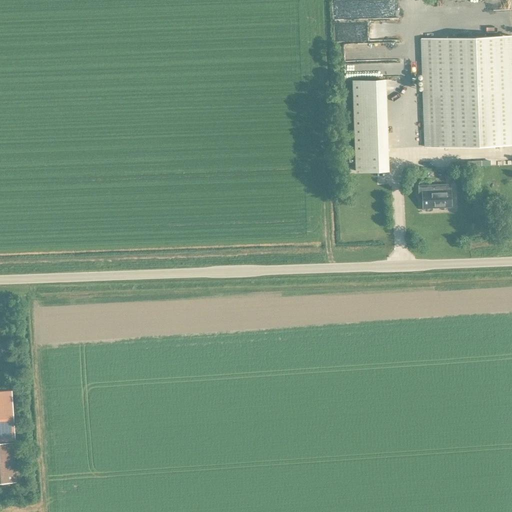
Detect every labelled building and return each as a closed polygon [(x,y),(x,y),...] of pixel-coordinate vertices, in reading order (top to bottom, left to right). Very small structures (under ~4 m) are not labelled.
[(480,6),(469,6),(469,15),(480,15),(480,6)] [(366,27),(375,27),(376,19),(366,18),(366,27)] [(353,19),(328,19),(328,36),(353,37),(353,19)] [(511,74),(511,37),(420,40),(423,148),(511,145),(511,74)] [(339,55),(370,54),(370,47),(364,47),(364,41),(339,43),(339,55)] [(387,171),(386,153),(355,155),(355,172),(387,171)] [(444,191),(444,185),(428,186),(428,192),(418,192),(418,186),(417,186),(417,198),(419,200),(421,199),(421,209),(422,209),(423,211),(424,212),(429,212),(431,210),(431,208),(450,208),(450,191),(444,191)] [(0,443),(12,443),(9,392),(0,392),(0,443)] [(0,487),(15,487),(12,443),(0,443),(0,487)]
